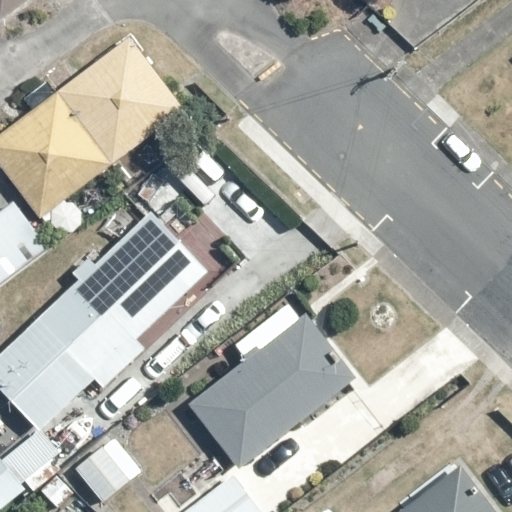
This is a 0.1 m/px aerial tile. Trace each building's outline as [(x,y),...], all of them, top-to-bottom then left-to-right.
[(0,0),(0,18),(24,0),(0,0)] [(130,35),(0,133),(0,164),(39,216),(184,106),(130,35)] [(0,287),(51,247),(13,200),(0,210),(0,287)] [(149,211),(0,352),(0,391),(39,432),(95,380),(103,388),(146,347),(138,339),(208,273),(149,211)] [(304,312),(188,404),(240,469),(356,377),(304,312)] [(143,474),(118,436),(77,463),(102,501),(143,474)] [(0,509),(29,487),(0,450),(0,509)] [(496,511),(461,465),(399,511),(496,511)] [(263,511),(234,473),(182,511),(263,511)]
